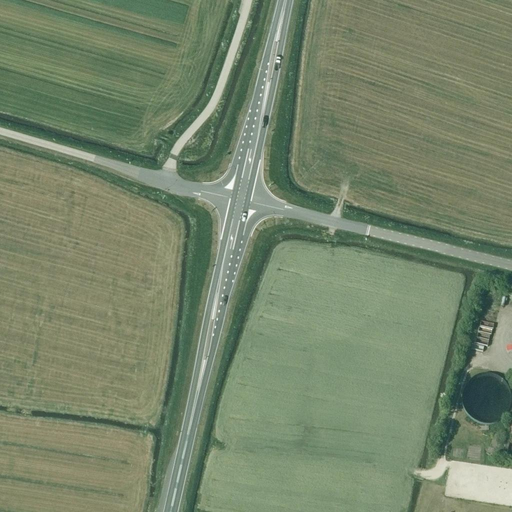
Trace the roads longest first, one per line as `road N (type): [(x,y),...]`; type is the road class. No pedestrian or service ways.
road 1 (tertiary): [(511,267),(246,202)]
road 2 (unclassified): [(161,181),(211,107),(247,0)]
road 3 (trunk): [(246,202),(282,9)]
road 4 (trunk): [(233,198),(197,391)]
road 5 (trunk): [(197,391),(246,202)]
road 6 (trunk): [(282,9),(233,198)]
road 7 (tertiary): [(161,181),(0,131)]
road 8 (trunk): [(169,511),(197,391)]
